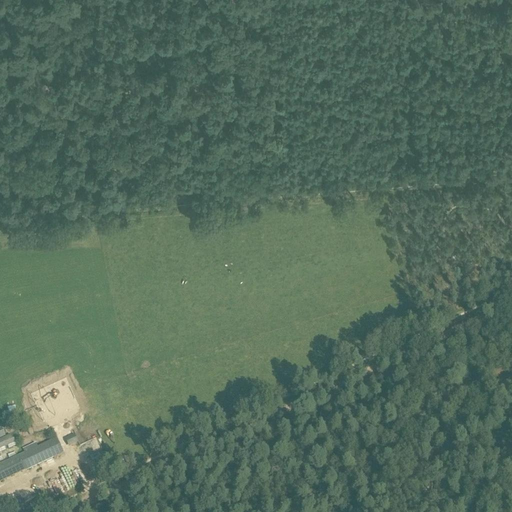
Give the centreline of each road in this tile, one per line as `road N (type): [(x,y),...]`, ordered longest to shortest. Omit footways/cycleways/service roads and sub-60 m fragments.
road 1 (track): [(0,216),(511,172)]
road 2 (track): [(66,511),(511,303)]
road 3 (track): [(378,511),(422,334)]
